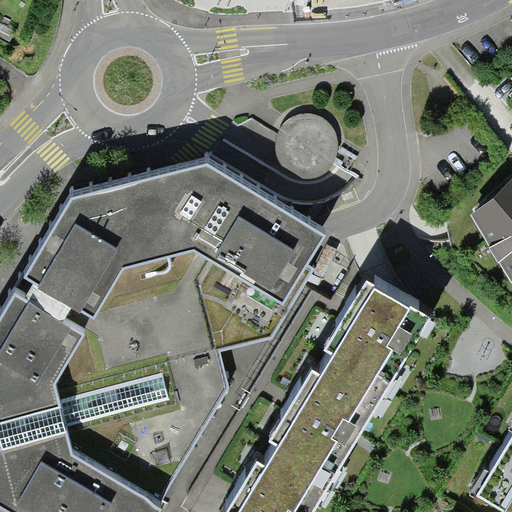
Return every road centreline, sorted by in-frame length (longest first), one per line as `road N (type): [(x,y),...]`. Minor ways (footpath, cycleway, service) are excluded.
road 1 (residential): [(178,62),(374,35),(479,0)]
road 2 (residential): [(83,108),(106,129),(153,128),(177,102),(178,62)]
